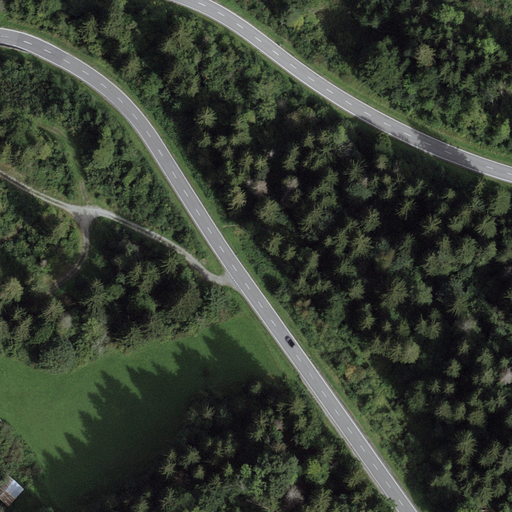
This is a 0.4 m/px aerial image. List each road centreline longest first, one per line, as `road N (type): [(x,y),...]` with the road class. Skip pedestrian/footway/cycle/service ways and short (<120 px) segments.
road 1 (tertiary): [(403,511),(133,117),(26,45),(0,40)]
road 2 (tertiary): [(182,0),(398,137),(511,179)]
road 3 (track): [(244,282),(219,279),(139,228),(87,216),(76,269),(0,321)]
road 4 (track): [(0,112),(62,131),(87,216),(0,171)]
